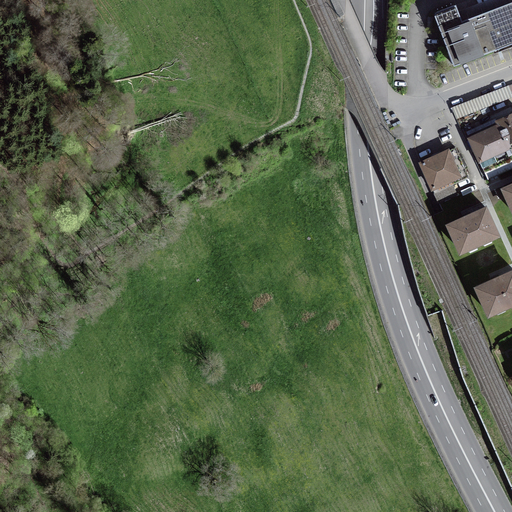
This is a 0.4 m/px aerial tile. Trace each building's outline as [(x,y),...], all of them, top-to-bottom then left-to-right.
[(511,1),(462,21),(456,5),(435,13),(454,65),(511,43),(511,1)] [(498,125),(511,155),(511,114),(496,121),(498,125)] [(488,179),(511,168),(511,155),(498,125),(469,138),(488,179)] [(469,178),(455,148),(421,164),(439,202),(456,194),(452,185),(469,178)] [(497,234),(486,208),(449,224),(461,250),(497,234)] [(511,302),(511,270),(477,287),(489,313),(511,302)]
